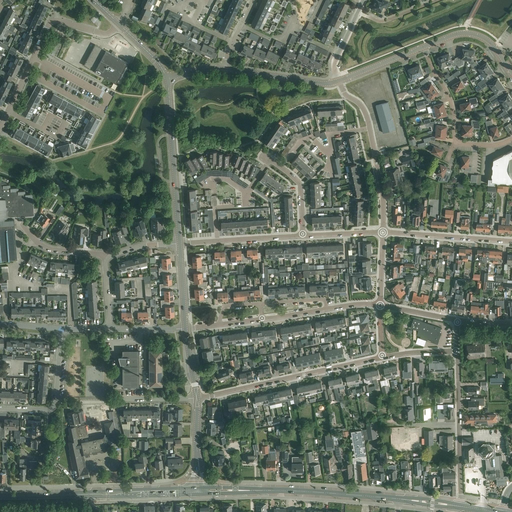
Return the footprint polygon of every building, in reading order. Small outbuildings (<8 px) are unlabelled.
[(39,0),(35,8),(37,9),(45,13),(48,7),(42,4),(43,1),(40,0),(39,0)] [(338,0),(336,5),(339,7),(347,10),(349,4),(347,3),(348,0),(346,0),(338,0)] [(373,5),(371,9),(376,11),(377,11),(381,13),(383,7),(386,8),(389,2),(383,0),(382,3),(376,0),(375,0),(373,6),(373,5)] [(153,5),(143,1),(141,6),(143,7),(151,11),(153,5)] [(239,6),(231,2),(229,8),(237,12),(239,6)] [(270,6),(262,2),(259,8),(267,11),(270,6)] [(151,11),(143,7),(141,12),(149,16),(151,11)] [(339,7),(336,12),(344,16),(347,10),(339,7)] [(237,12),(229,8),(226,13),(234,17),(237,12)] [(259,8),(256,13),(264,17),(267,11),(259,8)] [(16,12),(10,9),(7,14),(15,18),(16,16),(17,15),(14,14),(16,12)] [(37,9),(35,15),(42,18),(45,13),(37,9)] [(336,12),(333,11),(332,13),(335,15),(333,18),(341,22),(344,16),(336,12)] [(149,16),(141,12),(138,18),(146,22),(149,16)] [(226,13),(223,19),(231,23),(234,17),(226,13)] [(256,13),(254,19),(262,23),(264,17),(256,13)] [(15,18),(7,14),(4,19),(10,23),(12,19),(14,21),(15,18)] [(42,18),(35,15),(32,21),(40,24),(42,18)] [(333,18),(332,21),(330,20),(329,23),(331,24),(330,24),(337,27),(338,27),(341,22),(333,18)] [(1,25),(13,31),(15,27),(9,24),(10,23),(4,19),(1,25)] [(223,19),(221,25),(229,28),(231,23),(223,19)] [(262,23),(254,19),(251,25),(259,28),(262,23)] [(40,24),(32,21),(29,26),(28,25),(26,28),(26,29),(32,32),(34,28),(37,30),(37,29),(38,30),(40,27),(39,26),(40,24)] [(166,23),(165,25),(162,31),(167,34),(171,26),(172,23),(171,22),(169,23),(169,25),(166,23)] [(324,25),(323,27),(334,32),(337,27),(330,24),(331,24),(329,23),(327,26),(324,25)] [(16,32),(13,31),(1,25),(0,27),(0,26),(0,30),(4,33),(6,31),(14,35),(16,32)] [(229,28),(221,25),(218,30),(226,34),(229,28)] [(177,28),(171,26),(167,34),(173,36),(176,31),(177,28)] [(310,34),(310,35),(311,35),(313,30),(312,30),(309,29),(306,27),(304,32),(310,34)] [(334,32),(323,27),(321,33),(323,34),(331,38),(334,32)] [(34,36),(31,35),(32,32),(26,29),(25,32),(26,33),(24,38),(31,42),(34,36)] [(173,36),(172,39),(177,41),(181,34),(176,31),(173,36)] [(177,41),(183,44),(186,39),(188,34),(185,33),(184,35),(181,34),(177,41)] [(323,34),(321,40),(328,44),(331,38),(323,34)] [(31,42),(24,38),(21,37),(19,40),(22,41),(21,44),(28,48),(31,42)] [(183,44),(181,46),(187,49),(191,41),(192,38),(190,37),(188,40),(186,39),(183,44)] [(197,44),(191,41),(187,49),(193,52),(197,44)] [(28,48),(21,44),(18,43),(17,46),(19,47),(18,50),(26,54),(28,48)] [(95,44),(84,65),(116,83),(127,62),(95,44)] [(202,46),(197,44),(193,52),(198,54),(200,52),(199,52),(202,46)] [(203,44),(202,46),(199,52),(200,52),(205,54),(209,46),(203,44)] [(247,46),(244,45),(240,53),(246,55),(250,47),(251,46),(248,44),(247,46)] [(209,46),(205,54),(210,57),(214,49),(209,46)] [(250,47),(246,55),(252,58),(253,56),(255,50),(250,47)] [(256,48),(255,50),(253,56),(258,58),(262,50),(256,48)] [(289,60),(292,52),(289,51),(290,49),(287,48),(283,58),(289,60)] [(462,56),(459,57),(455,58),(455,59),(457,65),(458,67),(463,65),(464,59),(467,60),(469,50),(467,49),(466,49),(464,48),(464,49),(463,49),(462,56)] [(267,53),(262,50),(258,58),(264,61),(265,59),(267,53)] [(268,50),(267,53),(265,59),(270,61),(274,53),(268,50)] [(295,61),(299,53),(293,51),(292,52),(289,60),(291,61),(290,62),(293,64),(294,63),(295,63),(295,61)] [(274,53),(270,61),(276,64),(280,56),(274,53)] [(305,56),(299,53),(295,61),(301,64),(305,56)] [(449,53),(443,56),(447,65),(453,63),(454,66),(457,65),(455,59),(452,61),(449,53)] [(12,54),(11,57),(14,59),(13,62),(20,65),(23,59),(14,55),(12,54)] [(310,59),(305,56),(301,64),(306,67),(310,59)] [(312,56),(310,59),(306,67),(312,69),(316,61),(313,60),(314,57),(312,56)] [(447,65),(443,56),(437,58),(443,71),(445,70),(444,66),(447,65)] [(316,61),(312,69),(318,72),(319,71),(320,72),(321,68),(320,68),(323,62),(320,61),(319,63),(316,61)] [(20,65),(13,62),(10,67),(18,71),(18,70),(19,71),(20,68),(19,68),(20,65)] [(478,64),(473,67),(475,70),(478,68),(482,73),(490,67),(487,62),(480,67),(478,64)] [(414,67),(417,77),(418,78),(424,76),(420,65),(419,65),(418,65),(416,66),(414,67)] [(5,72),(4,75),(10,78),(12,75),(15,77),(18,71),(10,67),(8,66),(7,69),(9,70),(7,73),(5,72)] [(417,77),(414,67),(408,70),(411,77),(408,78),(410,84),(416,81),(415,78),(417,77)] [(478,75),(482,80),(484,79),(485,78),(491,74),(493,72),(490,67),(482,73),(478,75)] [(464,86),(462,83),(469,79),(465,73),(459,77),(460,77),(462,80),(452,85),(455,91),(456,91),(457,92),(459,90),(459,89),(464,86)] [(2,84),(2,85),(9,88),(12,83),(9,81),(10,78),(4,75),(2,78),(4,79),(2,84)] [(493,89),(501,83),(498,78),(489,84),(493,89)] [(478,92),(483,88),(488,85),(486,82),(481,85),(480,86),(476,89),(478,92)] [(427,94),(435,88),(431,83),(420,91),(422,93),(425,91),(427,94)] [(501,83),(493,89),(496,94),(505,88),(501,83)] [(37,84),(34,89),(42,94),(45,95),(47,90),(45,89),(37,84)] [(2,85),(0,88),(0,90),(7,94),(9,88),(2,85)] [(435,88),(427,94),(429,96),(426,98),(428,101),(431,98),(431,99),(439,93),(435,88)] [(34,89),(31,94),(40,98),(42,94),(34,89)] [(58,96),(53,93),(49,102),(54,104),(58,96)] [(29,99),(37,103),(40,98),(31,94),(29,99)] [(497,97),(491,102),(493,105),(497,102),(499,104),(502,102),(503,105),(511,99),(508,94),(500,99),(500,100),(499,100),(497,97)] [(54,104),(58,107),(58,108),(63,98),(58,96),(54,104)] [(470,99),(471,102),(460,104),(461,111),(462,111),(463,112),(465,112),(465,110),(471,109),(471,105),(478,103),(476,97),(469,99),(470,99)] [(61,113),(62,110),(68,101),(63,98),(58,108),(56,111),(61,113)] [(29,99),(26,103),(35,108),(37,103),(29,99)] [(511,99),(503,105),(505,107),(502,109),(504,111),(501,113),(503,117),(508,113),(506,110),(507,109),(507,110),(511,106),(511,99)] [(63,110),(68,112),(72,104),(68,101),(62,110),(63,111),(63,110)] [(396,130),(388,102),(376,105),(383,133),(396,130)] [(24,108),(33,113),(32,112),(35,108),(26,103),(24,108)] [(444,103),(434,105),(430,106),(431,109),(432,112),(445,109),(444,103)] [(68,112),(72,114),(72,116),(77,106),(72,104),(68,112)] [(77,118),(82,109),(77,106),(72,116),(77,118)] [(24,108),(21,113),(30,118),(33,113),(24,108)] [(305,111),(308,119),(313,117),(310,109),(305,111)] [(445,109),(432,112),(434,118),(435,118),(447,115),(445,109)] [(302,111),(299,112),(299,113),(302,121),(308,119),(305,111),(302,112),(302,111)] [(100,119),(90,113),(88,118),(98,124),(100,119)] [(302,121),(299,113),(294,115),(297,123),(302,121)] [(288,118),(286,119),(287,124),(290,123),(291,126),(297,123),(294,115),(288,117),(288,118)] [(95,129),(98,124),(88,118),(88,119),(89,119),(86,124),(95,129)] [(473,120),(473,126),(462,125),(462,135),(463,135),(463,136),(465,136),(465,135),(472,136),(472,128),(480,129),(480,120),(472,120),(473,120)] [(493,138),(499,136),(499,135),(500,135),(500,132),(499,132),(497,126),(493,127),(492,120),(485,122),(487,129),(487,128),(487,127),(490,126),(493,138)] [(431,124),(431,122),(425,124),(426,127),(431,126),(432,131),(436,131),(446,132),(447,130),(448,127),(447,127),(447,126),(437,125),(436,125),(436,123),(434,123),(431,124)] [(279,123),(275,128),(282,133),(285,134),(288,129),(279,123)] [(93,133),(95,129),(86,124),(84,128),(93,133)] [(9,135),(14,137),(19,128),(14,126),(9,135)] [(19,140),(24,131),(19,128),(14,137),(19,140)] [(90,138),(93,133),(84,128),(81,133),(80,132),(80,133),(90,138)] [(275,128),(272,133),(279,138),(282,133),(275,128)] [(24,142),(29,134),(24,131),(19,140),(24,142)] [(87,143),(90,138),(80,133),(77,137),(87,143)] [(272,133),(268,138),(276,143),(279,138),(272,133)] [(33,136),(29,134),(24,142),(29,145),(33,136)] [(346,136),(347,141),(344,141),(344,144),(356,142),(355,140),(357,140),(355,134),(346,136)] [(33,148),(38,139),(33,136),(29,145),(33,148)] [(85,148),(87,143),(77,137),(77,138),(78,138),(76,143),(85,148)] [(265,143),(266,143),(265,144),(269,147),(269,146),(272,148),(276,143),(268,138),(265,143)] [(43,141),(38,139),(33,148),(38,150),(43,141)] [(48,144),(43,141),(38,150),(43,153),(48,144)] [(69,142),(63,143),(66,154),(72,153),(69,142)] [(57,145),(60,156),(66,154),(63,143),(57,145)] [(53,147),(48,144),(43,153),(48,155),(53,147)] [(441,156),(443,150),(431,144),(430,147),(433,148),(431,152),(437,154),(437,155),(439,157),(440,155),(441,156)] [(511,150),(507,153),(506,153),(505,153),(504,154),(503,154),(503,155),(493,160),(493,164),(493,165),(492,166),(492,167),(492,168),(493,169),(493,173),(492,174),(492,175),(492,176),(492,177),(492,178),(492,179),(489,179),(489,178),(488,178),(488,184),(495,185),(495,184),(495,182),(496,182),(497,183),(498,183),(499,183),(500,183),(501,182),(506,183),(507,183),(508,184),(509,184),(510,183),(511,183),(511,150)] [(217,152),(211,152),(211,158),(208,158),(208,161),(211,162),(217,163),(217,154),(217,152)] [(358,153),(350,155),(347,156),(348,162),(359,160),(358,153)] [(233,159),(235,159),(233,163),(233,164),(238,166),(241,157),(242,156),(236,154),(236,155),(234,154),(233,159)] [(202,155),(197,158),(202,166),(202,167),(207,164),(202,155)] [(411,161),(412,166),(415,165),(412,155),(403,158),(404,163),(411,161)] [(297,167),(304,159),(302,157),(301,158),(299,156),(292,162),(297,167)] [(469,167),(469,157),(462,156),(462,157),(461,157),(461,160),(462,160),(461,166),(465,167),(465,170),(471,171),(472,167),(469,167)] [(202,166),(197,158),(196,157),(191,160),(196,169),(197,169),(202,166)] [(241,157),(238,166),(238,167),(243,169),(246,161),(247,160),(241,157)] [(196,169),(191,160),(190,159),(185,162),(190,171),(192,175),(198,171),(197,169),(196,169)] [(306,161),(304,159),(297,167),(301,171),(307,164),(305,162),(306,161)] [(246,161),(243,169),(243,171),(248,173),(251,165),(252,163),(246,161)] [(307,164),(301,171),(305,175),(312,167),(310,165),(309,166),(307,164)] [(436,174),(440,175),(438,181),(447,181),(451,174),(450,174),(450,175),(444,173),(447,167),(446,167),(446,166),(444,165),(444,166),(440,164),(440,165),(439,165),(438,167),(439,168),(436,174)] [(251,165),(248,173),(248,174),(254,176),(257,167),(251,165)] [(314,169),(312,167),(305,175),(309,179),(315,172),(313,170),(314,169)] [(391,186),(396,185),(402,183),(398,169),(394,170),(387,171),(391,186)] [(234,174),(231,171),(231,177),(234,181),(237,176),(239,178),(240,177),(238,175),(234,174)] [(264,185),(270,176),(265,173),(260,180),(263,182),(262,183),(264,185)] [(275,180),(270,176),(264,185),(267,186),(267,185),(270,187),(275,180)] [(280,183),(275,180),(270,187),(273,189),(272,190),(274,191),(280,183)] [(0,259),(17,259),(14,219),(5,220),(5,218),(7,218),(7,217),(9,216),(9,217),(16,216),(16,215),(19,215),(20,217),(34,216),(32,194),(25,194),(25,191),(18,191),(18,188),(10,188),(10,185),(7,185),(6,183),(1,181),(0,182),(0,259)] [(285,186),(280,183),(274,191),(276,193),(277,192),(280,193),(285,186)] [(284,194),(284,197),(283,197),(284,200),(285,200),(285,203),(293,203),(292,197),(290,197),(290,194),(284,194)] [(363,200),(360,200),(359,197),(352,198),(352,200),(355,200),(355,206),(363,206),(363,200)] [(412,225),(419,225),(420,221),(421,217),(425,217),(426,207),(421,207),(421,213),(420,214),(412,213),(412,216),(410,216),(409,220),(412,220),(412,225)] [(393,208),(393,215),(393,219),(393,223),(400,224),(401,219),(401,215),(397,215),(398,208),(393,208)] [(455,212),(454,222),(461,222),(461,228),(468,229),(469,222),(469,220),(470,220),(470,217),(460,216),(460,212),(455,212)] [(45,227),(49,221),(51,223),(55,218),(51,215),(49,218),(45,215),(44,216),(41,214),(37,220),(40,222),(39,223),(45,227)] [(161,221),(161,217),(152,218),(152,226),(153,226),(153,233),(163,232),(162,221),(161,221)] [(439,227),(440,222),(436,221),(436,218),(432,218),(431,226),(439,227)] [(142,229),(145,227),(143,219),(135,222),(137,225),(136,226),(136,227),(133,229),(135,236),(138,235),(139,236),(144,235),(142,229)] [(440,222),(439,227),(447,227),(448,219),(443,219),(443,222),(440,222)] [(66,233),(65,232),(69,226),(60,220),(54,229),(57,231),(56,234),(62,239),(66,233)] [(501,225),(498,225),(498,232),(505,232),(506,221),(502,221),(501,225)] [(114,236),(113,237),(114,240),(115,240),(116,244),(125,241),(123,234),(128,232),(125,225),(118,228),(119,231),(113,233),(114,236)] [(85,229),(85,228),(75,227),(75,234),(76,234),(75,242),(84,243),(84,236),(87,236),(88,229),(85,229)] [(93,234),(93,238),(93,244),(101,245),(102,237),(106,238),(106,230),(100,229),(99,235),(93,234)] [(392,243),(391,251),(399,252),(403,252),(403,244),(392,243)] [(232,263),(232,261),(237,261),(237,259),(236,250),(231,251),(231,254),(229,254),(229,263),(232,263)] [(236,250),(237,259),(241,259),(241,262),(244,262),(244,254),(241,254),(241,250),(236,250)] [(252,250),(253,259),(258,258),(258,262),(261,262),(260,253),(258,253),(257,250),(252,250)] [(399,252),(391,251),(391,259),(400,260),(400,255),(399,255),(399,252)] [(224,252),(220,252),(220,261),(220,263),(225,263),(225,264),(228,264),(227,255),(225,255),(224,252)] [(32,265),(37,256),(31,253),(27,262),(31,263),(30,265),(32,265)] [(193,262),(201,261),(201,257),(205,256),(205,254),(196,254),(196,257),(193,257),(193,262)] [(37,256),(32,265),(34,266),(35,265),(38,267),(42,258),(37,256)] [(147,268),(147,265),(147,263),(149,263),(148,257),(147,257),(145,258),(145,256),(138,258),(140,266),(141,269),(147,268)] [(134,259),(131,260),(133,268),(134,270),(137,269),(137,267),(140,266),(138,258),(138,257),(134,258),(134,259)] [(42,258),(38,267),(38,268),(43,270),(47,261),(42,258)] [(127,269),(125,261),(125,260),(121,261),(121,262),(118,263),(119,266),(115,267),(117,274),(121,274),(120,271),(127,269)] [(133,268),(131,260),(125,261),(127,269),(133,268)] [(202,266),(201,261),(193,262),(193,267),(197,267),(197,269),(206,269),(206,266),(202,266)] [(171,267),(170,262),(162,263),(162,268),(158,268),(159,271),(167,270),(167,268),(171,267)] [(74,263),(68,263),(67,273),(77,274),(78,265),(74,264),(74,263)] [(246,271),(242,271),(242,265),(237,266),(238,272),(238,275),(246,274),(246,271)] [(194,278),(202,278),(202,273),(206,273),(206,270),(197,270),(197,273),(194,273),(194,278)] [(359,279),(360,282),(361,282),(361,284),(359,285),(359,289),(363,289),(363,291),(365,290),(365,291),(366,292),(368,291),(369,291),(369,290),(372,290),(371,278),(359,279)] [(171,279),(163,279),(163,284),(160,284),(160,287),(169,286),(168,284),(172,284),(171,279)] [(399,283),(398,283),(390,289),(394,294),(400,290),(405,286),(402,283),(400,284),(399,283)] [(195,294),(203,294),(203,289),(207,289),(207,286),(198,287),(199,289),(195,289),(195,294)] [(255,298),(256,298),(255,290),(255,289),(250,289),(250,286),(247,287),(248,298),(251,298),(251,299),(251,298),(251,299),(255,299),(255,298)] [(164,296),(173,295),(172,290),(169,290),(169,287),(160,288),(160,291),(164,291),(164,296)] [(235,300),(239,299),(239,291),(234,291),(234,287),(231,288),(232,296),(234,296),(235,300)] [(244,298),(248,298),(247,287),(242,287),(242,291),(239,291),(239,299),(244,299),(244,298)] [(223,301),(222,293),(218,293),(218,289),(215,289),(215,298),(218,298),(218,301),(223,301)] [(401,292),(400,290),(394,294),(397,299),(405,293),(403,290),(401,292)] [(459,298),(460,295),(456,294),(455,301),(455,302),(455,304),(452,304),(451,309),(451,311),(455,311),(455,310),(458,310),(458,305),(459,302),(459,298)] [(170,303),(170,300),(173,300),(173,295),(164,296),(165,300),(161,300),(161,303),(170,303)] [(421,297),(419,297),(417,304),(423,305),(424,302),(427,303),(429,296),(424,295),(422,295),(421,297)] [(496,301),(496,304),(495,304),(495,314),(501,314),(500,307),(504,307),(504,301),(496,301)] [(481,304),(481,303),(471,302),(470,312),(480,313),(481,308),(481,304)] [(488,304),(481,303),(481,304),(481,308),(480,313),(481,313),(481,314),(483,314),(484,314),(484,313),(488,314),(489,307),(487,307),(488,304)] [(174,311),(166,312),(166,316),(162,317),(162,320),(171,319),(171,316),(174,316),(174,311)] [(369,322),(367,315),(356,317),(358,325),(359,325),(368,323),(369,322)] [(424,322),(413,319),(411,325),(410,328),(411,328),(418,330),(417,335),(421,336),(420,338),(427,341),(428,339),(431,340),(431,342),(438,344),(440,335),(435,334),(436,331),(440,332),(441,328),(424,322)] [(312,328),(311,328),(311,323),(305,324),(306,333),(309,332),(309,334),(312,334),(312,332),(313,332),(312,328)] [(359,325),(360,330),(359,330),(358,331),(358,333),(370,331),(368,323),(359,325)] [(293,326),(287,327),(288,336),(292,335),(292,338),(295,338),(294,335),(293,326)] [(223,336),(223,339),(220,339),(221,342),(222,346),(222,347),(227,347),(227,344),(230,344),(229,335),(223,336)] [(363,335),(357,336),(350,338),(350,340),(357,339),(358,345),(361,344),(362,346),(369,344),(371,344),(369,336),(364,337),(363,335)] [(472,336),(473,344),(475,344),(476,344),(485,343),(484,335),(472,336)] [(216,336),(207,338),(208,345),(210,344),(211,348),(214,347),(222,346),(221,342),(217,343),(216,337),(216,336)] [(208,345),(207,338),(200,339),(202,347),(208,346),(208,348),(211,348),(210,344),(208,345)] [(338,349),(337,345),(337,342),(334,343),(336,349),(338,359),(345,357),(343,348),(338,349)] [(369,344),(362,346),(360,346),(362,354),(371,352),(369,344)] [(475,345),(467,346),(468,358),(485,357),(485,345),(477,345),(476,344),(475,344),(475,345)] [(338,359),(336,349),(332,350),(331,346),(329,346),(330,351),(332,360),(338,359)] [(207,350),(207,351),(202,352),(204,361),(214,359),(215,362),(222,361),(221,357),(220,357),(220,355),(213,356),(211,351),(215,350),(214,347),(211,348),(211,349),(207,350)] [(332,360),(330,351),(326,351),(325,347),(323,348),(324,352),(327,362),(332,360)] [(122,350),(122,356),(121,356),(121,357),(118,357),(119,359),(120,363),(122,363),(122,386),(139,386),(138,350),(122,350)] [(162,352),(162,350),(149,350),(149,386),(162,386),(162,360),(169,360),(169,352),(162,352)] [(314,350),(311,350),(312,354),(313,354),(316,364),(319,363),(319,362),(320,362),(320,363),(322,362),(319,353),(315,354),(314,350)] [(306,351),(307,356),(307,355),(310,365),(313,364),(314,363),(314,364),(316,364),(313,354),(312,354),(309,355),(308,351),(306,351)] [(300,353),(301,357),(304,366),(307,366),(307,365),(308,365),(310,365),(307,355),(307,356),(303,356),(302,352),(300,353)] [(296,354),(294,354),(295,358),(297,368),(302,367),(301,366),(302,366),(303,367),(304,366),(301,357),(297,358),(296,354)] [(285,360),(283,361),(285,371),(291,369),(289,360),(286,361),(285,360)] [(448,371),(447,364),(449,364),(449,361),(444,361),(443,362),(442,362),(439,362),(436,362),(436,361),(429,361),(429,363),(430,364),(430,365),(429,365),(429,370),(429,372),(448,371)] [(268,362),(263,363),(266,375),(272,374),(270,365),(269,365),(268,362)] [(404,362),(405,370),(403,370),(403,378),(411,378),(411,370),(411,362),(404,362)] [(221,363),(215,365),(208,367),(210,371),(223,367),(221,363)] [(392,374),(391,367),(384,368),(386,376),(392,374)] [(232,369),(228,370),(218,374),(219,377),(218,377),(219,380),(220,380),(223,379),(224,379),(228,378),(227,377),(230,376),(230,374),(234,373),(232,369)] [(247,369),(245,369),(248,379),(254,378),(252,371),(249,372),(248,369),(247,369)] [(378,369),(371,371),(374,383),(377,382),(376,378),(380,377),(378,369)] [(371,371),(365,372),(367,380),(370,379),(371,383),(374,383),(371,371)] [(504,383),(504,374),(499,374),(499,378),(490,378),(491,383),(504,383)] [(355,383),(353,375),(346,377),(348,384),(355,383)] [(345,389),(344,385),(343,385),(341,378),(335,379),(337,387),(338,391),(341,390),(340,389),(344,388),(345,389)] [(337,387),(335,379),(329,380),(330,388),(334,387),(335,392),(338,391),(337,387)] [(408,388),(403,388),(403,390),(404,390),(410,390),(415,389),(415,385),(415,382),(410,382),(410,386),(408,386),(408,388)] [(303,386),(297,388),(299,398),(306,397),(305,394),(303,386)] [(290,400),(290,398),(293,397),(291,389),(285,390),(287,398),(288,401),(290,400)] [(19,392),(19,400),(19,401),(25,401),(25,398),(28,398),(28,394),(21,393),(21,392),(19,392)] [(282,403),(279,392),(273,393),(275,401),(276,404),(282,403)] [(275,401),(273,393),(267,394),(269,402),(275,401)] [(469,401),(469,409),(479,409),(479,405),(484,405),(484,398),(476,398),(476,401),(469,401)] [(243,412),(246,411),(252,410),(251,404),(248,404),(247,399),(241,400),(243,409),(243,412)] [(230,408),(227,409),(229,415),(234,414),(234,411),(237,410),(235,401),(229,403),(230,408)] [(448,408),(448,404),(443,405),(443,415),(448,415),(448,419),(454,419),(454,408),(448,408)] [(209,407),(208,413),(208,416),(208,417),(216,418),(217,407),(209,407)] [(408,407),(408,409),(404,410),(404,420),(413,420),(412,407),(408,407)] [(427,417),(430,417),(430,408),(421,408),(421,409),(417,409),(418,418),(421,418),(421,419),(427,418),(427,417)] [(174,414),(171,414),(166,413),(166,420),(171,420),(174,420),(182,420),(182,413),(183,413),(184,410),(183,410),(183,409),(175,409),(174,414)] [(74,411),(67,413),(70,424),(70,423),(71,427),(68,427),(69,434),(68,435),(70,441),(68,442),(70,448),(68,449),(73,469),(74,469),(86,466),(84,455),(85,455),(85,456),(90,455),(89,454),(108,450),(107,446),(109,446),(117,445),(114,433),(116,433),(113,421),(104,423),(106,434),(104,435),(104,434),(88,437),(86,424),(85,424),(84,421),(85,420),(83,410),(76,411),(76,412),(74,412),(74,411)] [(496,417),(496,415),(465,416),(465,422),(471,422),(471,425),(475,425),(488,425),(488,427),(492,427),(492,422),(496,422),(496,420),(497,419),(497,418),(496,417)] [(11,428),(11,430),(14,430),(14,438),(20,438),(20,431),(17,431),(17,430),(18,430),(18,420),(11,419),(11,428)] [(366,423),(367,429),(368,439),(377,438),(375,422),(366,423)] [(216,423),(208,423),(208,429),(207,429),(207,432),(207,434),(215,434),(216,431),(218,431),(218,427),(216,427),(216,423)] [(174,425),(171,425),(171,428),(174,428),(174,436),(182,436),(182,435),(183,434),(183,431),(182,431),(182,425),(174,425)] [(25,433),(25,436),(35,437),(35,433),(40,434),(40,427),(32,427),(31,431),(28,431),(28,433),(25,433)] [(350,432),(354,457),(352,457),(352,459),(352,463),(353,463),(354,473),(356,473),(357,480),(367,479),(366,462),(367,462),(366,455),(364,440),(368,439),(367,429),(362,430),(362,429),(361,429),(361,430),(350,432)] [(402,442),(412,442),(411,432),(405,433),(405,430),(400,431),(400,443),(402,442)] [(425,430),(425,444),(433,444),(433,430),(425,430)] [(25,436),(25,439),(28,439),(28,447),(40,447),(40,440),(35,440),(35,437),(25,436)] [(444,437),(444,436),(440,436),(440,445),(443,445),(444,449),(444,448),(448,448),(448,449),(449,449),(452,448),(452,444),(451,444),(451,441),(452,441),(452,436),(448,436),(448,437),(444,437)] [(327,450),(335,449),(334,439),(326,440),(327,450)] [(141,443),(141,449),(147,449),(147,441),(139,441),(139,443),(141,443)] [(412,448),(412,442),(402,442),(402,451),(406,451),(406,448),(412,448)] [(487,445),(487,447),(485,447),(482,449),(481,452),(484,455),(485,456),(487,470),(486,470),(487,480),(496,479),(497,482),(508,481),(508,475),(504,476),(501,451),(495,452),(494,444),(487,445)] [(464,448),(465,459),(464,459),(465,465),(475,465),(474,458),(473,448),(464,448)] [(157,451),(158,456),(158,461),(155,461),(156,469),(163,468),(162,460),(161,460),(161,456),(164,456),(164,451),(157,451)] [(215,456),(215,461),(212,461),(213,465),(225,464),(223,451),(221,451),(221,455),(218,455),(215,456)] [(312,451),(305,452),(306,462),(313,461),(312,451)] [(384,480),(384,473),(383,465),(384,465),(383,453),(378,453),(380,465),(380,473),(374,473),(374,480),(384,480)] [(136,471),(144,470),(143,463),(147,463),(147,456),(138,457),(139,463),(135,464),(136,471)] [(247,456),(247,463),(249,463),(250,463),(254,464),(257,464),(257,456),(254,456),(247,456)] [(332,457),(324,458),(324,462),(324,466),(325,466),(326,474),(335,472),(335,470),(334,465),(334,461),(333,461),(332,457)] [(304,471),(303,459),(298,459),(298,460),(292,460),(293,464),(288,464),(288,469),(293,469),(293,472),(294,472),(294,473),(298,473),(298,472),(299,472),(299,471),(304,471)] [(414,462),(415,474),(421,474),(421,470),(423,470),(423,465),(423,460),(414,460),(414,462)] [(38,474),(38,468),(37,468),(37,461),(29,461),(30,464),(28,464),(28,467),(30,467),(30,469),(36,469),(36,470),(36,474),(38,474)] [(353,477),(352,468),(352,465),(351,464),(349,464),(349,461),(346,462),(347,464),(344,464),(344,463),(341,463),(342,471),(344,470),(345,477),(349,477),(349,478),(352,478),(352,477),(353,477)] [(408,470),(408,465),(408,461),(401,461),(402,479),(409,478),(408,474),(410,474),(410,470),(408,470)] [(320,474),(318,464),(310,466),(311,476),(320,474)] [(86,466),(74,469),(76,478),(89,476),(87,468),(87,466),(86,466)] [(393,479),(396,479),(396,474),(397,474),(397,470),(396,470),(395,466),(392,466),(392,470),(389,471),(389,480),(390,480),(393,480),(393,479)] [(482,481),(485,481),(484,467),(477,467),(480,486),(483,485),(482,481)] [(449,469),(443,469),(444,473),(444,477),(443,477),(444,491),(448,491),(448,495),(456,495),(456,482),(456,473),(451,473),(451,471),(449,471),(449,469)] [(440,487),(440,477),(429,477),(429,487),(440,487)]
